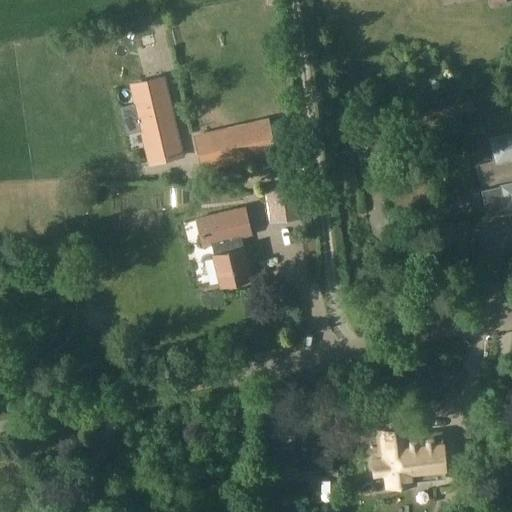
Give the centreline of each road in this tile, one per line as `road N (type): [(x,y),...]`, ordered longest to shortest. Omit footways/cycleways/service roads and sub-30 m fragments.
road 1 (residential): [(0,425),(511,310)]
road 2 (unknown): [(273,363),(250,511)]
